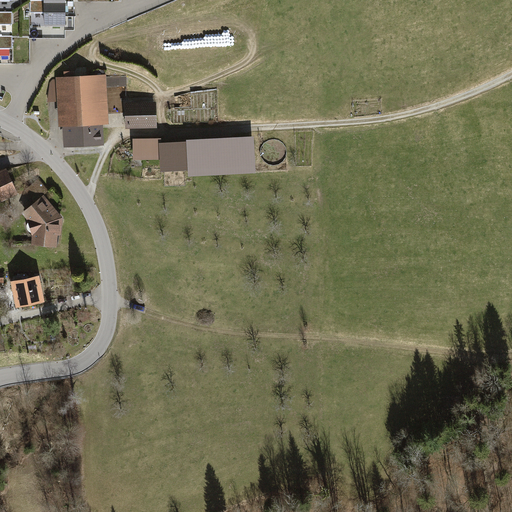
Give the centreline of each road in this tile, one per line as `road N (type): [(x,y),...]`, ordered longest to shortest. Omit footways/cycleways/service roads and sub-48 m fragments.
road 1 (track): [(84,199),(104,151),(123,134),(379,120),(437,106),(511,72)]
road 2 (track): [(109,297),(184,326),(511,358)]
road 3 (residential): [(9,125),(29,78),(59,47),(151,0)]
road 4 (tertiary): [(109,297),(97,228),(48,153)]
road 5 (tertiary): [(0,378),(86,360),(107,333),(109,297)]
